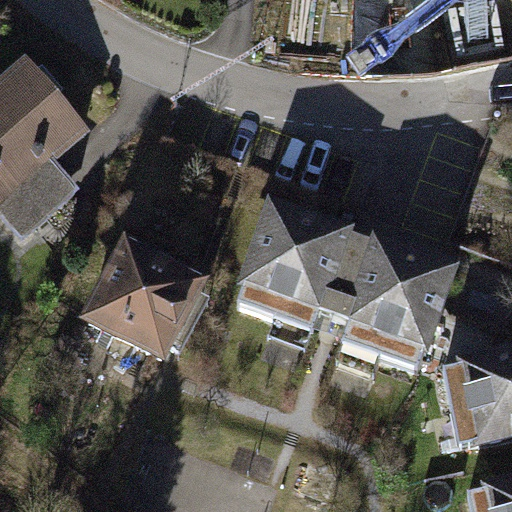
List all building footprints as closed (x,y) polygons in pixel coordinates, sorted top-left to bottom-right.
[(29,74),(0,98),(0,234),(17,254),(77,203),(54,177),(90,146),(29,74)] [(432,359),(464,269),(271,201),(239,291),(246,293),(241,308),(315,335),(323,313),(353,324),(345,347),(421,373),(426,357),(432,359)] [(212,282),(127,237),(80,323),(167,367),(212,282)] [(461,369),(447,372),(464,449),(476,447),(477,454),(511,446),(511,350),(459,362),(461,369)] [(486,493),(472,496),(475,511),(511,511),(511,480),(484,486),(486,493)]
